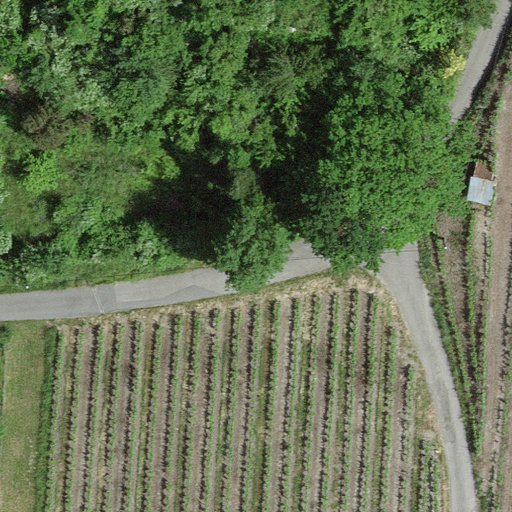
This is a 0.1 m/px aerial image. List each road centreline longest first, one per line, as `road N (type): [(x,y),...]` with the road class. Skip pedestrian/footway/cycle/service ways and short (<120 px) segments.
road 1 (track): [(510,0),(413,178),(384,212),(334,243),(182,288),(0,307)]
road 2 (track): [(384,212),(453,421),(464,511)]
